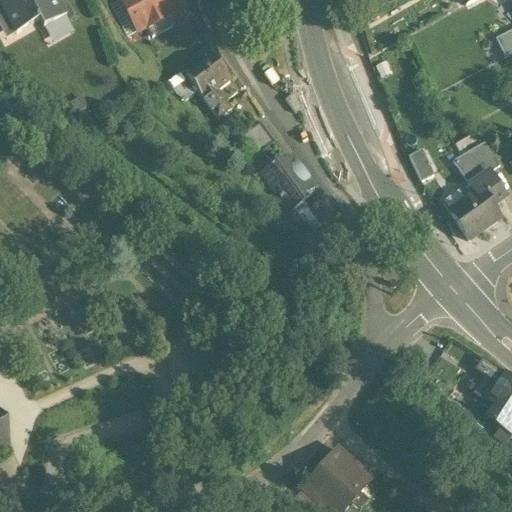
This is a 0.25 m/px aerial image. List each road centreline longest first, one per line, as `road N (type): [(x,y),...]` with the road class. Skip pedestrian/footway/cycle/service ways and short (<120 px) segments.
road 1 (residential): [(212,0),(363,244),(387,345)]
road 2 (tertiary): [(307,0),(357,150),(452,287)]
road 3 (unclassified): [(217,500),(323,420),(387,345)]
road 4 (track): [(327,416),(433,511)]
